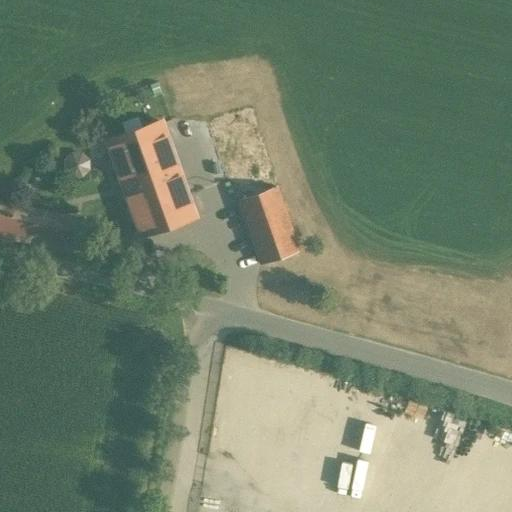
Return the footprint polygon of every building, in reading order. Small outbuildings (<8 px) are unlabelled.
[(268,167),(248,110),(210,123),(230,180),(268,167)] [(159,122),(107,140),(122,182),(174,163),(159,122)] [(64,173),(87,173),(88,150),(64,150),(64,173)] [(174,163),(122,182),(140,234),(193,215),(174,163)] [(275,186),(237,200),(260,263),(298,250),(275,186)] [(74,217),(0,201),(0,236),(67,250),(74,217)]
